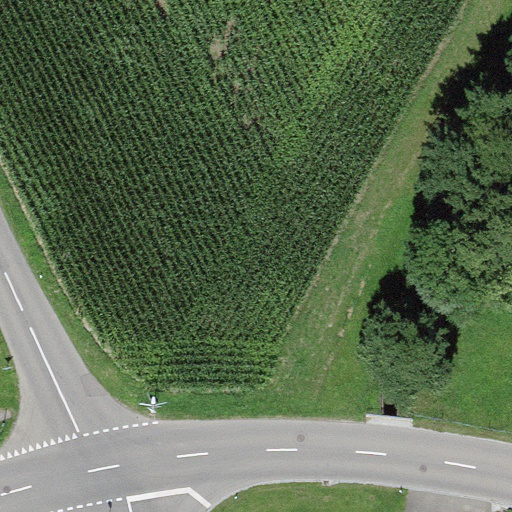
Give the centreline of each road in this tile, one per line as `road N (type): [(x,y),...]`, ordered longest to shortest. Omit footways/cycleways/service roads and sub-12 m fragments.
road 1 (tertiary): [(511,475),(366,452),(269,450),(106,469)]
road 2 (tertiary): [(0,257),(106,469)]
